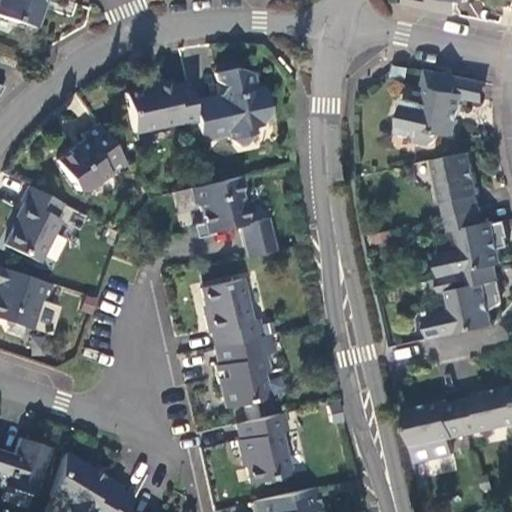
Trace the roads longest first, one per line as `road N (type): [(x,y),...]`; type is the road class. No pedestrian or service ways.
road 1 (residential): [(341,28),(329,106),(332,204),(395,511)]
road 2 (residential): [(341,28),(259,22),(144,29)]
road 3 (residential): [(144,29),(75,65),(0,139)]
road 4 (residential): [(341,28),(511,45)]
road 5 (residential): [(144,425),(0,380)]
road 6 (residential): [(144,425),(134,291)]
